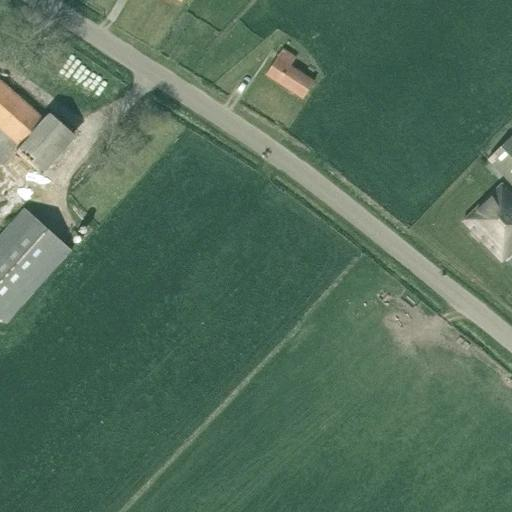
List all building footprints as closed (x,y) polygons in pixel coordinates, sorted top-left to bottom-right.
[(282,50),(266,75),(303,99),(314,83),(290,67),(296,59),(282,50)] [(0,162),(4,166),(17,152),(38,170),(71,131),(51,113),(45,119),(0,79),(0,162)] [(511,135),(486,161),(511,187),(511,135)] [(462,221),(500,262),(511,250),(511,193),(502,183),(462,221)] [(23,210),(0,235),(0,320),(5,325),(70,252),(23,210)]
